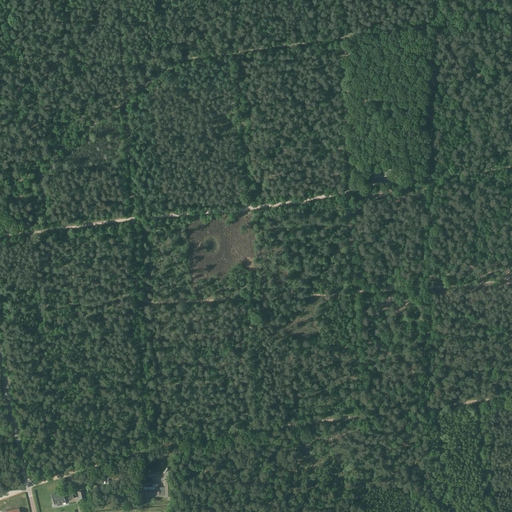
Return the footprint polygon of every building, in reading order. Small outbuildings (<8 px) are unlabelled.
[(391,169),(385,170),(373,172),(374,178),(392,175),(391,169)] [(81,480),(88,485),(91,480),(84,475),(81,480)] [(142,497),(172,496),(171,486),(165,486),(165,488),(160,488),(160,484),(153,484),(153,487),(142,487),(142,497)] [(85,495),(84,490),(77,491),(79,500),(86,499),(85,495)] [(61,502),(65,502),(65,501),(65,500),(73,498),(72,493),(64,494),(64,492),(52,495),(53,498),(51,499),(52,503),(54,503),(54,504),(56,504),(57,506),(62,505),(61,502)]
